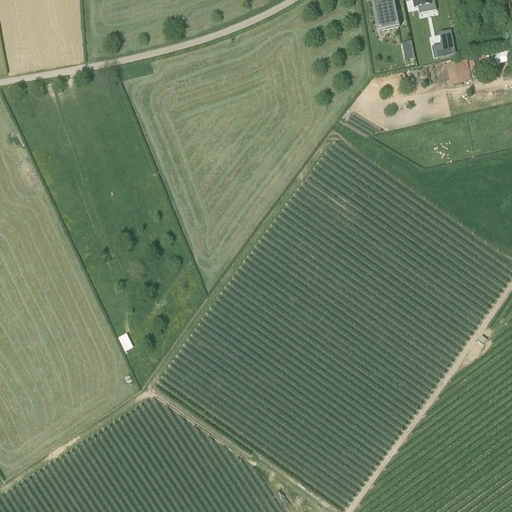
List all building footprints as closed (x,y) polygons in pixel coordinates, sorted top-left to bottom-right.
[(392,0),(373,0),(370,0),(377,33),(399,28),(392,0)] [(405,0),(406,1),(412,0),(414,9),(417,8),(429,6),(429,5),(434,4),(433,0),(405,0)] [(450,39),(427,42),(429,55),(452,51),(450,39)] [(411,43),(402,45),(405,62),(415,60),(411,43)] [(505,52),(491,56),(494,66),(508,62),(505,52)] [(467,61),(455,64),(459,84),(472,82),(467,61)] [(125,352),(134,349),(127,334),(119,338),(125,352)]
